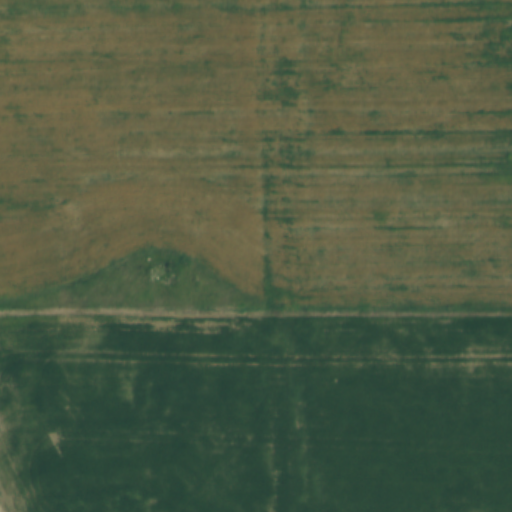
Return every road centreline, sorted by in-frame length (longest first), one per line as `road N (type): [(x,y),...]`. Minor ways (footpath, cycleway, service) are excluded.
road 1 (track): [(301,511),(272,0)]
road 2 (track): [(291,347),(216,327),(0,319)]
